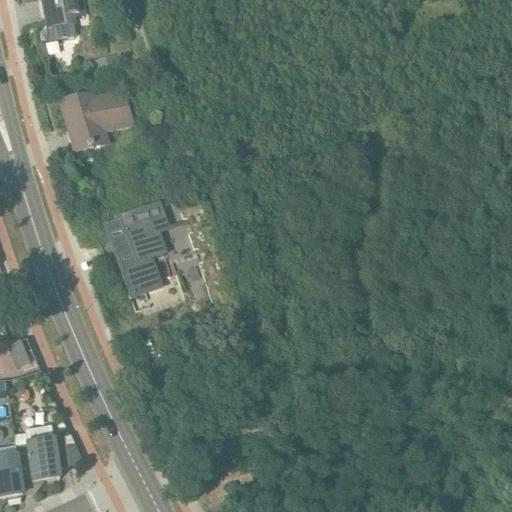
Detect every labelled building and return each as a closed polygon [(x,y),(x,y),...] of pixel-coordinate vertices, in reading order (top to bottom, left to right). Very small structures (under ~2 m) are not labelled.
[(41,0),(47,33),(75,28),(74,21),(86,19),(82,0),(41,0)] [(112,59),(92,64),(96,76),(116,71),(112,59)] [(75,157),(108,147),(105,137),(134,129),(123,90),(95,98),(95,96),(61,106),(75,157)] [(131,302),(130,301),(161,290),(151,263),(169,256),(160,234),(169,231),(159,204),(118,219),(119,222),(103,228),(108,243),(99,246),(105,264),(115,260),(115,261),(119,260),(122,268),(119,269),(129,296),(127,297),(129,303),(131,302)] [(12,361),(25,355),(20,344),(7,350),(12,361)] [(53,444),(15,449),(17,459),(19,481),(31,479),(32,486),(59,482),(53,444)] [(0,502),(22,499),(19,481),(17,459),(0,461),(0,502)]
